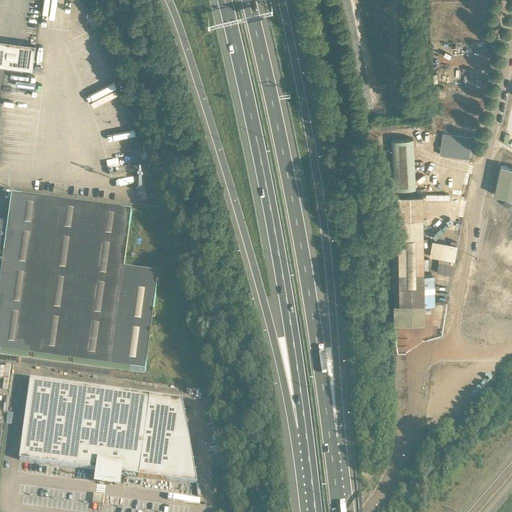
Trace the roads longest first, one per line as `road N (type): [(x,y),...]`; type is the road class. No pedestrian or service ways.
road 1 (motorway): [(167,0),(304,428)]
road 2 (motorway): [(329,437),(293,200),(248,0)]
road 3 (motorway): [(329,437),(334,347),(326,252),(280,0)]
road 4 (motorway): [(223,0),(269,209),(304,428)]
road 5 (unknown): [(7,24),(77,45),(109,181)]
road 6 (unknown): [(109,181),(136,193),(180,357)]
